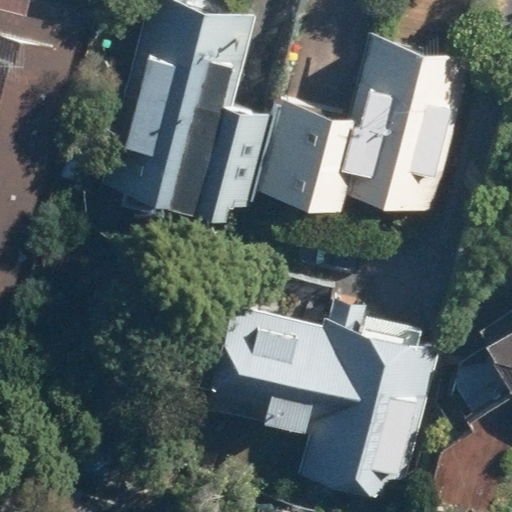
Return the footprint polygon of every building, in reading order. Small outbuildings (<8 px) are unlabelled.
[(222,0),(143,0),(96,175),(217,207),(220,193),(238,198),(264,103),(230,94),(253,8),(222,0)] [(0,308),(5,310),(76,24),(0,5),(0,308)] [(339,181),(429,205),(471,49),(362,20),(340,103),(278,86),(253,180),(334,201),(339,181)] [(457,356),(448,392),(463,416),(511,389),(511,390),(511,285),(510,289),(511,289),(511,299),(475,326),(480,333),(476,336),(481,343),(457,356)] [(220,293),(194,399),(302,425),(292,467),(384,490),(388,473),(403,477),(437,340),(318,311),(316,317),(220,293)] [(31,511),(0,500),(0,511),(141,511),(104,498),(98,511),(31,511)]
